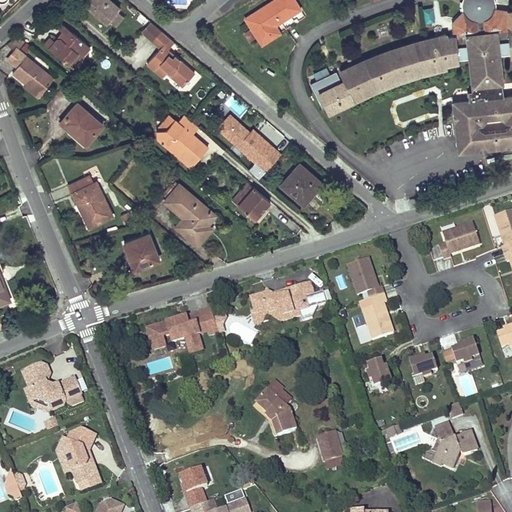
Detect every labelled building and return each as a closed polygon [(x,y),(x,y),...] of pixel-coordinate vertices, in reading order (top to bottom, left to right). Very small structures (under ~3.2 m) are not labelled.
[(119,8),(109,0),(86,0),(84,3),(106,23),(109,20),(117,10),(119,8)] [(273,36),(268,28),(274,25),(299,9),(293,0),(273,0),(245,18),(251,28),(256,35),(261,44),(273,36)] [(468,100),(453,102),(454,113),(457,112),(458,120),(455,121),(457,141),(460,140),(462,151),(478,149),(478,146),(486,145),(487,148),(506,146),(506,143),(511,142),(511,94),(503,96),(502,84),(498,54),(511,53),(511,56),(511,10),(508,11),(508,30),(484,33),(483,20),(485,19),(488,17),(490,15),(492,12),(493,9),(494,5),(493,2),(492,0),(462,0),(462,2),(462,6),(463,9),(464,13),(463,13),(462,14),(460,16),(458,17),(456,18),(454,20),(453,23),(452,25),(452,28),(452,30),(452,33),(452,34),(452,36),(445,38),(445,34),(437,36),(438,39),(412,45),(389,53),(364,63),(341,74),(343,79),(340,80),(336,72),(330,75),(327,67),(314,73),(317,81),(315,82),(329,113),(354,101),(353,98),(374,87),(397,78),(420,71),(445,64),(445,65),(457,62),(457,59),(469,58),(472,88),(474,99),(468,100)] [(117,10),(109,20),(115,25),(123,16),(117,10)] [(152,42),(161,31),(149,21),(140,32),(152,42)] [(63,23),(59,28),(65,33),(69,37),(73,33),(63,23)] [(274,25),(268,28),(273,36),(279,33),(274,25)] [(251,28),(244,33),(249,40),(256,35),(251,28)] [(161,31),(152,42),(160,48),(146,63),(162,77),(168,70),(172,74),(171,76),(182,86),(194,73),(174,55),(171,58),(165,52),(174,42),(161,31)] [(51,37),(45,44),(72,68),(74,65),(74,61),(72,59),(78,53),(82,57),(90,47),(73,33),(69,37),(65,33),(61,38),(57,38),(55,41),(51,37)] [(18,34),(6,44),(11,48),(16,45),(18,47),(24,40),(18,34)] [(340,71),(341,74),(364,63),(389,53),(412,45),(438,39),(437,36),(437,35),(412,41),(388,49),(362,59),(340,71)] [(12,72),(24,82),(40,95),(53,79),(15,48),(7,58),(17,66),(12,72)] [(74,61),(74,65),(82,57),(78,53),(72,59),(74,61)] [(374,87),(353,98),(354,101),(376,90),(399,81),(421,74),(445,68),(445,65),(445,64),(420,71),(397,78),(374,87)] [(40,95),(24,82),(22,85),(37,98),(40,95)] [(77,102),(64,117),(72,123),(69,127),(87,142),(103,124),(77,102)] [(183,113),(176,120),(175,119),(166,129),(157,129),(158,138),(167,145),(166,146),(191,168),(208,148),(193,134),(199,127),(189,119),(183,113)] [(157,129),(166,129),(175,119),(170,115),(157,129)] [(223,135),(235,121),(229,115),(217,129),(223,135)] [(72,123),(64,117),(60,122),(86,144),(87,142),(69,127),(72,123)] [(280,155),(256,134),(253,137),(249,133),(235,121),(223,135),(265,172),(280,155)] [(281,185),(299,200),(309,188),(314,191),(320,183),(298,164),(281,185)] [(89,176),(69,186),(89,227),(112,216),(96,182),(93,183),(89,176)] [(238,205),(254,187),(247,181),(232,200),(238,205)] [(161,194),(167,198),(177,187),(171,182),(161,194)] [(177,187),(167,198),(186,215),(183,218),(176,226),(197,244),(209,231),(204,227),(207,225),(215,215),(179,184),(177,187)] [(254,187),(238,205),(254,220),(270,201),(254,187)] [(309,188),(299,200),(303,204),(314,191),(309,188)] [(167,198),(164,202),(183,218),(186,215),(167,198)] [(129,211),(120,215),(122,220),(131,215),(129,211)] [(511,212),(495,218),(501,236),(504,235),(506,239),(503,240),(505,248),(503,249),(505,256),(511,253),(511,212)] [(452,234),(449,232),(443,234),(446,245),(439,247),(444,260),(451,258),(449,254),(457,251),(456,247),(461,246),(462,250),(480,244),(473,223),(456,229),(457,232),(452,234)] [(148,233),(124,243),(134,269),(158,259),(148,233)] [(348,266),(354,284),(357,282),(358,286),(356,289),(358,295),(368,292),(371,299),(385,295),(382,287),(379,288),(377,281),(373,282),(371,278),(375,276),(369,259),(348,266)] [(0,280),(0,302),(9,299),(1,280),(0,280)] [(303,284),(307,296),(315,293),(311,281),(303,284)] [(269,291),(250,296),(255,311),(259,313),(266,311),(267,314),(271,316),(275,315),(277,311),(284,315),(285,320),(302,315),(303,320),(313,317),(319,305),(328,303),(324,291),(315,293),(307,296),(303,284),(282,290),(279,294),(274,296),(273,293),(269,291)] [(333,301),(329,289),(324,291),(328,303),(333,301)] [(385,317),(383,313),(387,312),(384,303),(387,302),(385,295),(371,299),(360,303),(363,310),(365,315),(369,317),(370,321),(367,322),(373,339),(394,332),(388,316),(385,317)] [(191,328),(211,322),(209,317),(214,316),(212,309),(187,316),(191,328)] [(251,311),(256,324),(263,322),(267,314),(266,311),(259,313),(255,311),(255,310),(251,311)] [(284,315),(277,311),(275,315),(271,316),(281,321),(285,320),(284,315)] [(226,318),(224,312),(214,316),(219,332),(224,331),(222,325),(226,318)] [(187,316),(149,327),(151,333),(149,334),(151,342),(154,342),(156,348),(166,345),(163,336),(170,334),(173,342),(189,337),(191,344),(188,345),(190,353),(203,349),(199,334),(208,331),(210,335),(219,332),(214,316),(209,317),(211,322),(191,328),(187,316)] [(505,334),(499,336),(503,349),(509,346),(510,349),(511,348),(511,328),(504,331),(505,334)] [(460,349),(453,351),(457,363),(464,361),(465,364),(473,362),(472,359),(480,356),(475,341),(459,346),(460,349)] [(426,357),(410,362),(416,377),(423,375),(424,377),(432,375),(431,372),(438,370),(434,358),(427,360),(426,357)] [(370,371),(367,372),(370,380),(373,379),(375,386),(391,380),(386,366),(383,367),(380,360),(368,364),(370,371)] [(75,378),(55,387),(48,384),(47,382),(49,381),(51,375),(47,366),(43,368),(42,364),(22,373),(29,389),(25,391),(30,404),(37,401),(48,405),(51,412),(53,411),(64,406),(66,402),(82,395),(75,378)] [(83,378),(78,380),(82,392),(87,390),(83,378)] [(255,401),(267,412),(276,420),(273,423),(277,436),(297,429),(290,410),(286,406),(276,397),(266,389),(255,401)] [(281,391),(276,397),(286,406),(291,400),(281,391)] [(48,413),(51,412),(48,405),(37,401),(30,404),(32,407),(48,413)] [(459,402),(447,407),(451,418),(463,414),(459,402)] [(276,420),(267,412),(265,414),(272,420),(273,423),(276,420)] [(435,428),(439,438),(441,444),(435,457),(444,461),(443,464),(454,469),(460,457),(456,455),(458,451),(461,453),(465,455),(478,450),(471,431),(460,434),(461,436),(455,438),(450,423),(435,428)] [(399,424),(394,426),(397,436),(402,434),(399,424)] [(394,426),(377,432),(378,436),(387,433),(389,438),(397,436),(394,426)] [(90,452),(97,436),(82,429),(71,434),(68,440),(64,438),(59,448),(65,451),(68,460),(65,461),(69,473),(73,472),(78,484),(79,484),(82,491),(102,484),(94,464),(89,462),(85,453),(90,452)] [(340,447),(335,432),(317,437),(324,461),(343,456),(340,447)] [(341,432),(335,432),(340,447),(344,445),(341,432)] [(441,444),(439,438),(433,451),(431,451),(426,452),(424,458),(442,467),(443,464),(444,461),(435,457),(441,444)] [(68,460),(65,451),(59,448),(57,453),(65,474),(69,473),(65,461),(68,460)] [(89,462),(94,464),(90,452),(85,453),(89,462)] [(203,468),(196,470),(203,488),(209,486),(203,468)] [(12,469),(8,479),(8,482),(16,479),(12,469)] [(179,477),(190,508),(208,502),(203,488),(196,470),(179,477)] [(19,474),(15,476),(20,490),(21,491),(24,490),(26,485),(23,477),(19,474)] [(16,479),(8,482),(10,487),(6,488),(9,493),(12,492),(15,499),(22,496),(21,491),(20,490),(16,479)] [(225,497),(228,506),(246,499),(243,490),(225,497)] [(251,511),(246,499),(228,506),(217,510),(213,500),(208,502),(190,508),(191,511),(251,511)] [(122,511),(125,507),(113,501),(101,505),(97,511),(122,511)] [(80,511),(77,503),(65,508),(66,511),(80,511)]
